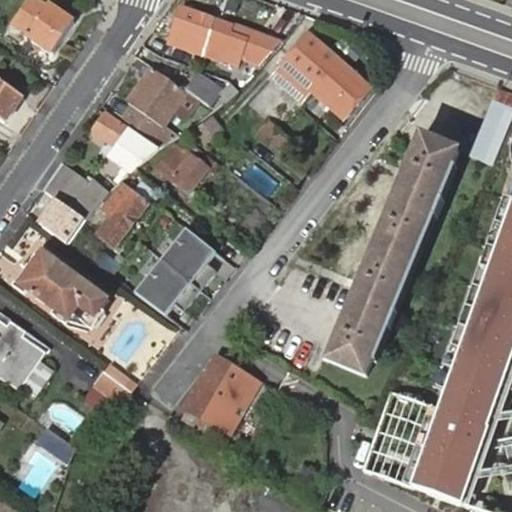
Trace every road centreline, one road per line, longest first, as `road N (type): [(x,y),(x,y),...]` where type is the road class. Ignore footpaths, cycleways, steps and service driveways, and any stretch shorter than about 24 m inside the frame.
road 1 (residential): [(171,386),(439,41)]
road 2 (residential): [(144,0),(0,211)]
road 3 (secondary): [(322,0),(439,41)]
